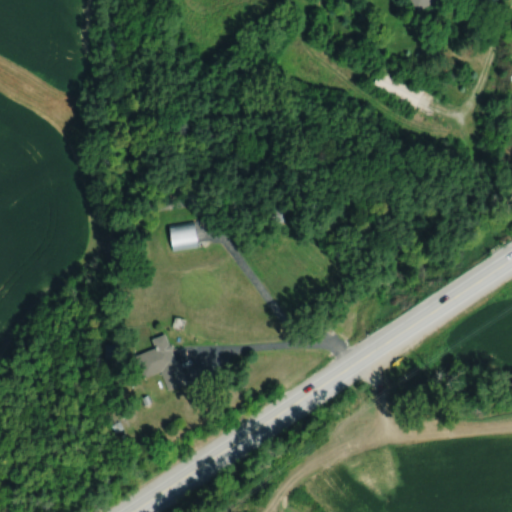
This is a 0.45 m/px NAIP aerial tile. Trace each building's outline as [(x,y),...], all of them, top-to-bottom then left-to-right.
[(403,0),(408,12),(435,1),(434,0),(403,0)] [(368,88),(412,109),(421,89),(377,68),(368,88)] [(282,208),(242,212),(244,228),(283,224),(282,208)] [(170,251),(195,247),(191,224),(166,228),(170,251)] [(142,377),(160,371),(166,389),(183,383),(166,332),(149,338),(153,348),(134,354),(142,377)] [(103,365),(117,365),(117,345),(103,345),(103,365)]
